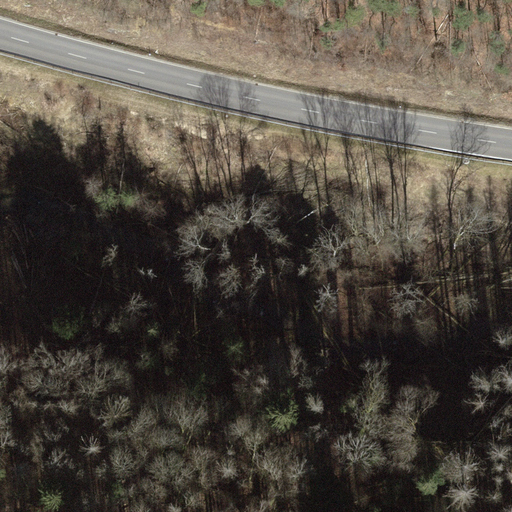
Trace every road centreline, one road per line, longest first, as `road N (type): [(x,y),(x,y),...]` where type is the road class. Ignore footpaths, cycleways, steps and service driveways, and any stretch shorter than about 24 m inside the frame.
road 1 (tertiary): [(0,26),(333,110),(511,138)]
road 2 (track): [(0,359),(220,414),(355,471)]
